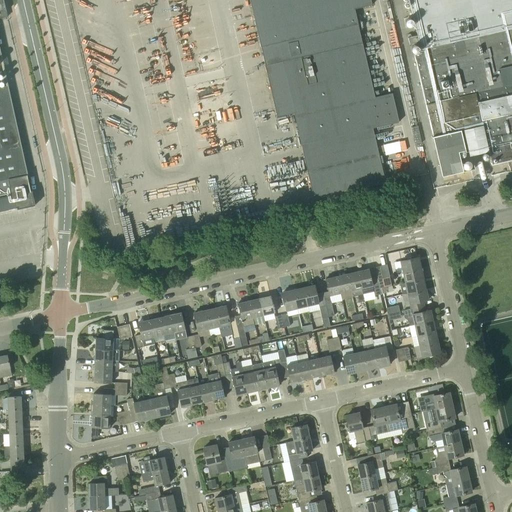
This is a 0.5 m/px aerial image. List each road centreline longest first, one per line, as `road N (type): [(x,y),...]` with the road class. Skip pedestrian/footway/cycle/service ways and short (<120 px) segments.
road 1 (residential): [(60,312),(434,231)]
road 2 (residential): [(60,312),(61,173),(20,0)]
road 3 (residential): [(58,461),(60,312)]
road 4 (residential): [(179,432),(322,400)]
road 5 (residential): [(322,400),(463,368)]
road 6 (residential): [(463,368),(434,231)]
road 7 (residential): [(493,496),(463,368)]
road 8 (residential): [(58,461),(179,432)]
